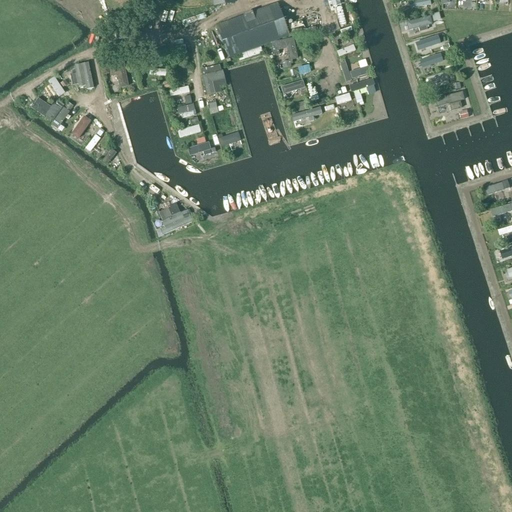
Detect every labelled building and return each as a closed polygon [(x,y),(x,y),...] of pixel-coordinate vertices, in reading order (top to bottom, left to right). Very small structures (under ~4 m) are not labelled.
[(329,0),(332,11),(341,8),(338,0),(329,0)] [(407,11),(432,4),(430,0),(413,0),(405,3),(407,11)] [(283,21),(276,3),(215,25),(228,58),(264,45),(289,36),(283,21)] [(207,10),(170,23),(173,34),(210,21),(207,10)] [(431,15),(407,22),(409,30),(433,23),(431,15)] [(143,24),(107,31),(109,42),(145,35),(143,24)] [(413,49),(432,44),(430,36),(411,42),(413,49)] [(287,63),(297,61),(293,40),(283,42),(287,63)] [(354,53),(352,46),(336,51),(339,58),(354,53)] [(220,87),(226,85),(222,70),(221,71),(220,65),(221,65),(219,57),(201,62),(202,75),(207,96),(221,92),(220,87)] [(348,72),(351,80),(370,73),(367,66),(364,59),(357,62),(359,69),(348,72)] [(124,63),(101,67),(103,78),(116,76),(119,89),(129,86),(124,63)] [(89,64),(73,67),(78,92),(93,89),(89,64)] [(429,77),(431,83),(448,78),(446,71),(429,77)] [(49,81),(59,97),(64,94),(54,78),(49,81)] [(351,91),(351,93),(365,88),(367,96),(375,93),(373,86),(374,85),(371,79),(349,86),(351,91)] [(280,89),(282,97),(305,90),(303,83),(280,89)] [(169,93),(171,99),(189,94),(187,87),(169,93)] [(452,110),(462,108),(461,101),(465,100),(463,92),(435,97),(438,107),(451,104),(452,110)] [(348,96),(335,99),(337,106),(350,103),(348,96)] [(38,101),(34,107),(46,115),(50,109),(38,101)] [(209,103),(211,113),(219,111),(217,101),(209,103)] [(299,111),(306,109),(304,101),(297,103),(299,111)] [(176,111),(177,117),(194,112),(192,106),(176,111)] [(320,109),(291,117),(293,125),(322,117),(320,109)] [(58,130),(67,115),(60,110),(51,125),(58,130)] [(238,112),(211,120),(217,138),(243,131),(238,112)] [(81,120),(71,136),(76,139),(87,124),(81,120)] [(177,133),(179,140),(200,134),(198,127),(177,133)] [(238,133),(218,139),(221,148),(241,141),(238,133)] [(96,135),(85,150),(90,154),(100,139),(96,135)] [(187,149),(190,157),(211,150),(209,142),(206,143),(187,149)] [(111,152),(101,163),(106,167),(116,156),(111,152)] [(485,188),(488,195),(511,187),(508,180),(485,188)] [(511,203),(492,209),(494,216),(511,212),(511,203)] [(157,216),(162,230),(183,222),(178,208),(157,216)] [(500,235),(511,232),(511,225),(499,228),(500,235)] [(502,258),(511,255),(511,247),(500,250),(502,258)]
